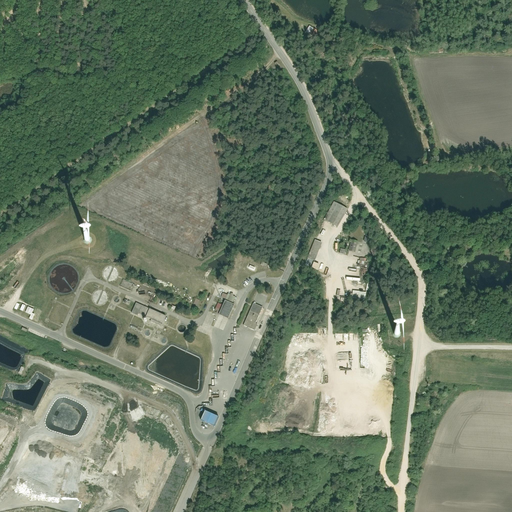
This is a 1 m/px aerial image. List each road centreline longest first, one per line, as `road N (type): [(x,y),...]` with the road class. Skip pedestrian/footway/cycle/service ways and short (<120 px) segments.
road 1 (track): [(401,511),(422,283),(337,170)]
road 2 (unknown): [(403,495),(376,469),(386,433),(326,372),(329,262)]
road 3 (unclassified): [(337,170),(292,63),(249,0)]
